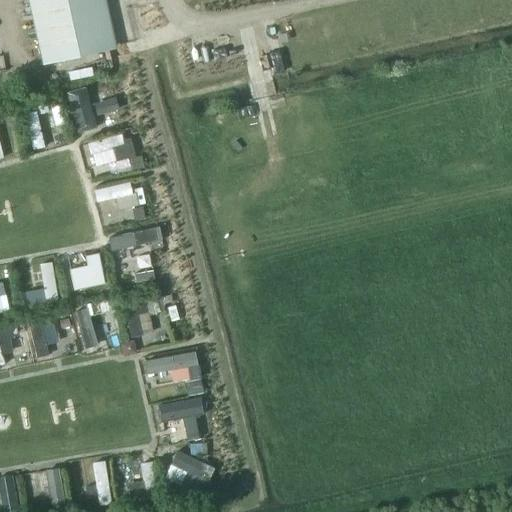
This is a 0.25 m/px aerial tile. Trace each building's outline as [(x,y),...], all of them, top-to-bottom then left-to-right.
[(34,0),(48,62),(109,49),(98,0),(34,0)] [(82,133),(102,126),(88,85),(68,92),(82,133)] [(108,101),(112,114),(121,112),(117,99),(108,101)] [(51,113),(28,118),(35,149),(59,143),(51,113)] [(97,166),(134,159),(129,133),(92,140),(97,166)] [(144,157),(126,162),(129,174),(148,169),(144,157)] [(120,197),(123,208),(144,203),(138,178),(98,187),(101,202),(120,197)] [(145,208),(133,211),(135,223),(147,221),(145,208)] [(113,234),(115,248),(160,242),(158,228),(113,234)] [(76,273),(80,292),(98,288),(97,285),(109,282),(102,251),(89,254),(93,269),(76,273)] [(155,273),(135,277),(136,285),(156,281),(155,273)] [(172,295),(163,298),(165,307),(175,304),(172,295)] [(162,299),(153,302),(157,316),(166,313),(162,299)] [(118,304),(104,307),(106,318),(120,314),(118,304)] [(84,348),(104,347),(104,336),(120,335),(119,319),(98,320),(98,308),(83,308),(84,348)] [(33,324),(41,357),(52,354),(44,321),(33,324)] [(60,323),(62,331),(71,329),(69,321),(60,323)] [(0,329),(0,364),(10,364),(9,352),(16,352),(15,329),(0,329)] [(178,343),(148,346),(150,364),(180,361),(178,343)] [(190,385),(179,387),(181,400),(192,398),(190,385)] [(191,439),(208,435),(204,414),(187,417),(191,439)] [(192,447),(192,459),(209,458),(208,446),(192,447)] [(110,463),(98,465),(104,504),(117,502),(110,463)] [(70,511),(66,466),(51,468),(54,497),(38,499),(39,511),(70,511)] [(148,505),(144,485),(127,488),(131,508),(148,505)]
